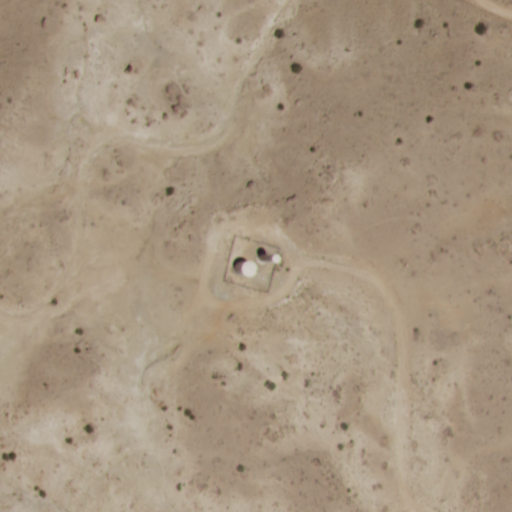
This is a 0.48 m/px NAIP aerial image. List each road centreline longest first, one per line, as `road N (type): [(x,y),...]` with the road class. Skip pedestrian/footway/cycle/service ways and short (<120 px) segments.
road 1 (track): [(299,0),(237,116),(137,152),(100,195),(90,252),(53,289),(0,299)]
road 2 (track): [(432,511),(408,493),(402,333),(371,275),(280,253)]
